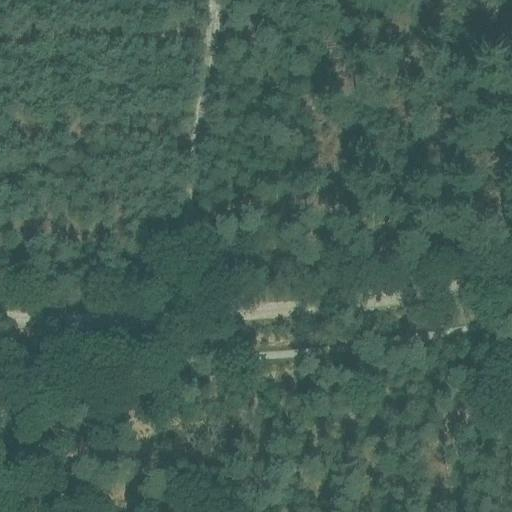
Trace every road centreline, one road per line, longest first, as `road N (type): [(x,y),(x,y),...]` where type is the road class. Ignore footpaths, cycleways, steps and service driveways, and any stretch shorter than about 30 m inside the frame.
road 1 (track): [(511,278),(312,307),(174,316)]
road 2 (track): [(215,0),(174,316)]
road 3 (track): [(174,316),(0,317)]
